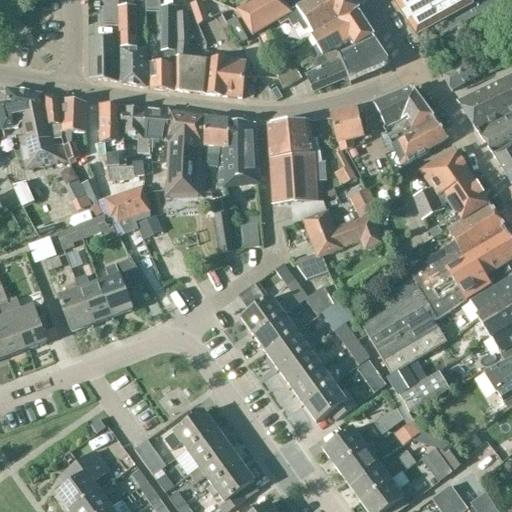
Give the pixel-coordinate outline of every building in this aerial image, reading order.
[(142,0),(142,12),(158,12),(158,0),(142,0)] [(262,0),(237,14),(254,40),(279,24),(292,17),(291,15),(298,11),(290,0),(262,0)] [(310,39),(307,33),(310,31),(314,39),(360,14),(350,0),(317,0),(298,11),(291,15),(292,17),(279,24),(281,28),(290,23),(293,30),(302,44),(310,39)] [(405,0),(395,6),(411,29),(455,0),(405,0)] [(442,40),(510,0),(455,0),(411,29),(418,40),(436,30),(442,40)] [(164,66),(176,67),(177,8),(162,8),(161,54),(164,54),(164,66)] [(105,10),(104,25),(118,25),(119,10),(105,10)] [(119,10),(120,51),(119,51),(120,87),(149,91),(148,51),(137,51),(136,10),(119,10)] [(313,40),(323,60),(336,52),(351,43),(354,48),(354,49),(355,50),(375,40),(376,39),(360,14),(314,39),(313,40)] [(188,62),(190,45),(191,45),(189,15),(177,15),(179,44),(178,61),(178,95),(199,97),(202,63),(188,62)] [(237,20),(227,25),(226,25),(231,34),(238,48),(248,43),(237,20)] [(287,50),(277,33),(262,42),(272,59),(287,50)] [(340,59),(336,52),(323,60),(312,66),(316,74),(306,78),(315,97),(349,80),(353,88),(386,74),(391,65),(389,61),(375,40),(355,50),(340,59)] [(118,42),(104,42),(91,42),(91,81),(118,85),(118,42)] [(289,59),(273,65),(284,92),(302,81),(289,59)] [(206,98),(242,102),(246,66),(210,62),(206,98)] [(472,70),(468,63),(442,78),(451,94),(481,78),(475,68),(472,70)] [(164,66),(150,64),(150,91),(177,95),(176,67),(164,66)] [(511,78),(459,104),(478,133),(511,116),(511,78)] [(0,119),(3,133),(19,130),(21,125),(22,124),(24,133),(30,97),(6,92),(9,105),(0,107),(0,119)] [(412,92),(374,107),(386,129),(384,130),(394,149),(414,140),(411,136),(435,123),(412,92)] [(25,137),(20,138),(27,171),(69,163),(63,142),(63,103),(63,102),(30,97),(24,133),(25,137)] [(86,106),(63,103),(63,142),(69,163),(80,160),(76,145),(73,145),(73,136),(86,136),(86,106)] [(135,180),(135,170),(134,165),(127,165),(126,144),(123,144),(123,141),(123,111),(101,108),(101,146),(106,146),(110,171),(109,171),(111,184),(135,180)] [(123,111),(123,141),(139,142),(139,156),(151,156),(150,147),(155,147),(155,143),(144,144),(147,114),(123,111)] [(332,120),(340,155),(354,151),(352,142),(363,139),(357,113),(332,120)] [(170,116),(147,114),(144,144),(155,143),(167,143),(170,116)] [(204,121),(170,116),(167,143),(166,145),(170,145),(168,165),(166,202),(206,201),(207,169),(207,167),(201,167),(204,121)] [(511,116),(478,133),(495,161),(511,151),(511,116)] [(204,121),(201,167),(207,167),(207,169),(218,170),(219,151),(220,151),(228,151),(230,124),(207,121),(204,121)] [(449,141),(435,123),(411,136),(414,140),(394,149),(396,154),(386,160),(395,177),(407,171),(406,168),(428,156),(427,155),(449,141)] [(255,127),(230,124),(228,151),(220,151),(221,189),(226,189),(226,190),(231,190),(231,188),(259,186),(255,127)] [(308,124),(268,126),(271,180),(274,208),(282,207),(320,205),(318,177),(315,163),(321,162),(317,138),(311,139),(308,124)] [(511,151),(495,161),(511,186),(511,151)] [(442,212),(441,209),(437,199),(472,179),(455,152),(418,173),(431,191),(415,200),(422,224),(442,212)] [(134,165),(135,170),(135,180),(145,178),(143,164),(134,165)] [(490,207),(472,179),(437,199),(441,209),(450,205),(462,224),(490,207)] [(87,198),(80,183),(66,190),(74,205),(87,198)] [(13,188),(22,210),(35,205),(26,185),(13,188)] [(144,190),(127,196),(136,221),(138,225),(151,220),(150,207),(144,190)] [(368,190),(350,200),(360,219),(378,209),(368,190)] [(140,232),(138,225),(136,221),(127,196),(107,203),(113,220),(115,219),(127,237),(140,232)] [(490,208),(449,233),(455,243),(409,273),(414,281),(388,296),(395,309),(432,286),(429,280),(443,272),(444,273),(507,234),(490,208)] [(329,276),(322,259),(342,251),(341,250),(360,242),(364,253),(383,246),(371,217),(334,232),(327,215),(303,224),(316,257),(295,264),(308,283),(329,276)] [(228,217),(216,219),(222,257),(234,255),(228,217)] [(260,249),(258,218),(246,219),(247,227),(242,227),(243,250),(260,249)] [(105,219),(97,222),(102,234),(112,231),(105,219)] [(97,222),(78,229),(83,242),(102,234),(97,222)] [(260,229),(262,247),(271,246),(269,228),(260,229)] [(63,249),(83,242),(78,229),(58,236),(63,249)] [(447,345),(434,324),(491,287),(484,276),(511,257),(511,242),(507,234),(444,273),(443,272),(429,280),(432,286),(395,309),(362,329),(392,378),(402,373),(447,345)] [(129,256),(117,260),(125,281),(137,277),(129,256)] [(45,264),(49,274),(63,269),(59,259),(45,264)] [(110,282),(99,286),(112,321),(133,313),(116,268),(106,272),(110,282)] [(86,279),(76,283),(93,328),(112,321),(99,286),(91,289),(86,279)] [(473,312),(479,321),(511,301),(511,280),(470,306),(473,312)] [(67,290),(71,297),(59,301),(72,335),(93,328),(76,283),(75,283),(76,286),(67,290)] [(298,283),(288,290),(300,307),(309,300),(298,283)] [(5,321),(0,322),(0,344),(6,361),(26,353),(8,304),(3,289),(0,289),(0,311),(1,311),(5,321)] [(283,305),(277,308),(272,300),(241,322),(254,340),(285,318),(290,314),(283,305)] [(17,301),(8,304),(26,353),(48,345),(35,310),(22,315),(17,301)] [(511,301),(479,321),(478,322),(490,341),(491,341),(511,327),(511,301)] [(254,340),(266,357),(297,335),(285,318),(254,340)] [(357,343),(345,326),(335,334),(346,351),(357,343)] [(511,327),(491,341),(504,362),(511,358),(511,327)] [(266,357),(279,374),(309,352),(315,347),(307,337),(301,341),(297,335),(266,357)] [(441,368),(447,380),(484,362),(473,340),(452,350),(458,360),(441,368)] [(357,343),(346,351),(359,368),(370,361),(357,343)] [(279,374),(291,391),(322,370),(309,352),(279,374)] [(508,413),(511,410),(511,358),(504,362),(505,364),(482,374),(503,406),(504,405),(508,413)] [(357,372),(374,397),(386,388),(369,364),(364,367),(357,372)] [(389,380),(400,398),(418,387),(407,369),(402,373),(392,378),(389,380)] [(291,391),(304,409),(334,387),(334,386),(340,383),(332,373),(327,376),(322,370),(291,391)] [(410,416),(421,409),(450,392),(439,374),(418,387),(400,398),(410,416)] [(341,396),(334,387),(304,409),(316,426),(331,416),(337,424),(358,409),(346,392),(341,396)] [(404,422),(396,410),(374,426),(383,438),(404,422)] [(205,415),(165,443),(172,453),(182,446),(188,454),(217,433),(205,415)] [(100,422),(91,428),(97,437),(106,431),(100,422)] [(403,448),(422,434),(414,423),(395,437),(403,448)] [(324,453),(337,471),(372,446),(372,445),(366,449),(354,432),(324,453)] [(217,433),(188,454),(200,471),(229,450),(217,433)] [(134,453),(153,479),(162,472),(166,470),(147,444),(134,453)] [(378,466),(372,457),(377,453),(372,446),(337,471),(348,488),(385,462),(378,466)] [(242,467),(229,450),(200,471),(189,479),(196,488),(206,481),(212,488),(242,467)] [(436,451),(423,461),(428,467),(440,484),(449,478),(453,475),(440,457),(436,451)] [(58,497),(68,511),(74,511),(100,494),(94,486),(110,474),(96,455),(61,480),(68,490),(58,497)] [(407,473),(416,467),(407,456),(399,462),(407,473)] [(348,488),(361,506),(391,484),(390,483),(386,476),(392,471),(385,462),(348,488)] [(255,485),(242,467),(212,488),(208,491),(214,500),(218,497),(225,506),(219,510),(220,511),(234,511),(245,504),(240,496),(255,485)] [(174,490),(165,478),(166,477),(162,472),(153,479),(157,484),(166,496),(174,490)] [(132,480),(140,492),(148,486),(140,474),(132,480)] [(390,483),(391,484),(361,506),(365,511),(390,511),(404,502),(398,494),(410,486),(402,475),(390,483)] [(140,492),(152,509),(160,503),(148,486),(140,492)] [(74,511),(111,511),(112,511),(112,510),(106,502),(116,495),(110,487),(100,494),(74,511)] [(432,503),(437,511),(466,511),(450,490),(432,503)] [(473,511),(496,511),(483,491),(467,501),(473,511)] [(176,511),(179,511),(187,507),(178,495),(169,501),(176,511)] [(111,511),(128,511),(122,503),(120,505),(116,507),(112,510),(112,511),(111,511)] [(167,511),(161,503),(160,503),(152,509),(154,511),(167,511)]
